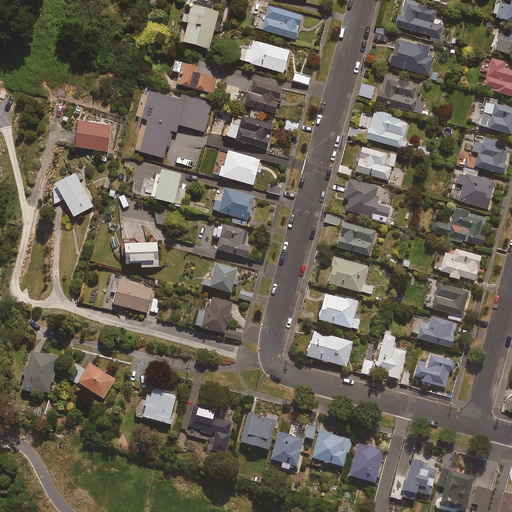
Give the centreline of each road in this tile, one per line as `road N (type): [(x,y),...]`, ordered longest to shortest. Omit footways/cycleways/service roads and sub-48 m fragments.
road 1 (residential): [(354,0),(271,324),(276,355),(288,364),(409,399)]
road 2 (residential): [(511,299),(479,420)]
